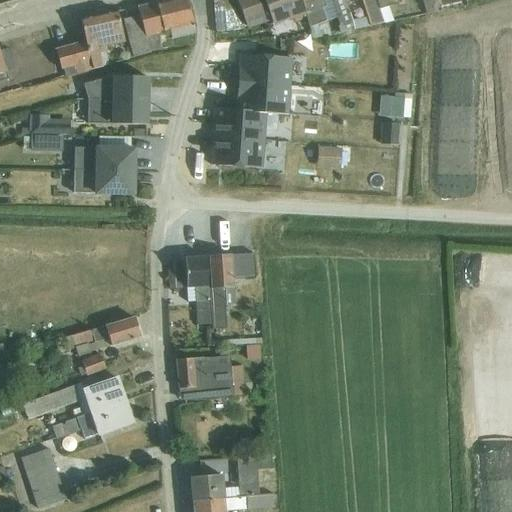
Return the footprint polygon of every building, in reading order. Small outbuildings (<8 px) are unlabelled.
[(169,32),(171,40),(195,34),(185,0),(173,0),(137,9),(139,16),(145,38),(169,32)] [(240,12),(235,0),(211,0),(214,31),(241,31),(237,13),(240,12)] [(298,0),(235,0),(240,12),(246,27),(269,19),(272,27),(286,22),(286,23),(290,22),(294,24),(300,22),(302,18),(304,17),(298,0)] [(343,0),(298,0),(304,17),(312,40),(331,36),(327,23),(336,20),(339,27),(337,28),(339,34),(354,31),(351,22),(343,0)] [(354,0),(355,2),(361,0),(367,19),(351,22),(354,31),(384,25),(379,11),(375,0),(354,0)] [(375,0),(379,11),(387,8),(400,4),(399,0),(375,0)] [(423,0),(427,16),(439,13),(437,5),(435,0),(423,0)] [(387,8),(379,11),(384,25),(392,22),(387,8)] [(85,42),(93,70),(108,66),(104,48),(123,43),(116,13),(80,21),(85,42)] [(145,38),(139,16),(122,21),(133,59),(150,55),(145,38)] [(169,32),(145,38),(150,55),(162,51),(160,43),(171,40),(169,32)] [(361,60),(362,39),(333,38),(332,58),(361,60)] [(93,70),(85,42),(55,50),(60,71),(63,70),(65,78),(93,70)] [(8,49),(0,51),(0,57),(5,72),(15,69),(8,49)] [(238,69),(237,84),(289,88),(290,59),(241,56),(240,69),(238,69)] [(5,72),(0,57),(0,95),(21,88),(15,69),(5,72)] [(41,75),(22,80),(24,88),(44,82),(41,75)] [(87,100),(147,102),(148,89),(147,89),(147,78),(111,78),(83,86),(87,100)] [(289,88),(237,84),(236,99),(237,99),(237,111),(264,113),(287,115),(289,88)] [(380,97),(379,118),(411,119),(412,96),(402,95),(402,98),(380,97)] [(147,102),(87,100),(88,125),(136,126),(136,138),(145,138),(146,126),(146,116),(147,116),(147,102)] [(214,110),(212,138),(262,142),(264,113),(237,111),(214,110)] [(30,136),(62,137),(69,137),(70,121),(49,121),(49,116),(28,116),(28,129),(21,129),(22,136),(31,135),(30,136)] [(382,125),(381,145),(397,146),(398,126),(382,125)] [(62,137),(30,136),(30,153),(62,153),(62,137)] [(98,149),(130,150),(131,138),(98,137),(98,149)] [(262,142),(212,138),(211,153),(212,153),(211,166),(260,170),(262,142)] [(481,146),(465,146),(465,175),(481,175),(481,146)] [(130,150),(98,149),(73,149),(73,172),(133,173),(133,159),(132,159),(132,150),(130,150)] [(133,173),(73,172),(73,194),(131,196),(131,187),(133,187),(133,173)] [(208,306),(210,325),(210,330),(227,329),(225,307),(235,306),(233,282),(256,281),(254,255),(208,258),(210,288),(209,289),(210,306),(208,306)] [(210,325),(208,306),(205,258),(184,260),(187,303),(195,303),(196,326),(210,325)] [(180,264),(167,265),(169,290),(181,289),(180,264)] [(106,340),(108,347),(139,338),(133,318),(63,340),(67,352),(75,349),(106,340)] [(106,340),(75,349),(77,356),(108,347),(106,340)] [(40,348),(22,354),(26,368),(45,361),(40,348)] [(100,355),(75,364),(80,377),(85,375),(86,378),(106,371),(100,355)] [(196,399),(233,396),(243,395),(240,367),(230,368),(230,357),(176,361),(179,389),(195,388),(196,399)] [(83,390),(97,385),(94,377),(79,383),(79,385),(81,384),(83,390)] [(81,384),(79,385),(21,404),(27,421),(78,403),(80,408),(72,411),(75,420),(124,402),(116,379),(97,385),(83,390),(81,384)] [(195,388),(179,389),(179,401),(192,402),(207,401),(221,399),(230,397),(233,396),(196,399),(195,388)] [(124,402),(75,420),(51,428),(56,441),(81,432),(84,440),(131,424),(124,402)] [(48,450),(20,459),(37,510),(66,501),(59,480),(48,450)] [(193,502),(259,497),(257,470),(271,470),(271,456),(237,458),(238,488),(224,489),(223,475),(190,478),(193,502)] [(259,497),(193,502),(193,511),(224,511),(225,511),(274,509),(273,496),(259,497)]
